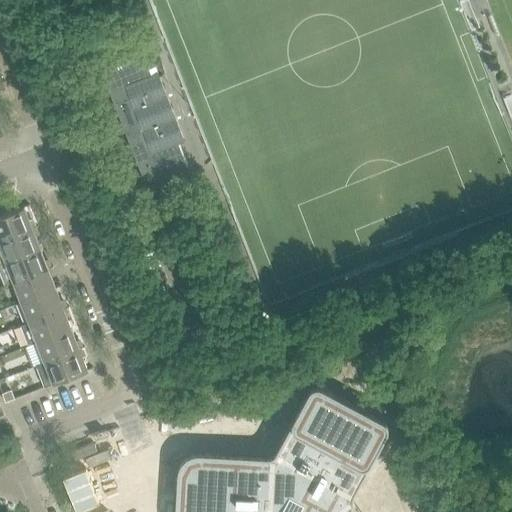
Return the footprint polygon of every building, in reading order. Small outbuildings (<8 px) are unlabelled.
[(177,140),(151,74),(152,74),(142,49),(140,50),(141,51),(104,65),(105,66),(149,177),(148,177),(148,178),(185,164),(185,165),(187,164),(178,140),(177,140)] [(0,239),(32,228),(23,206),(0,215),(0,239)] [(40,248),(32,228),(0,239),(0,245),(6,261),(40,248)] [(47,268),(40,248),(6,261),(0,263),(0,273),(5,285),(14,281),(47,268)] [(55,288),(47,268),(14,281),(21,301),(55,288)] [(63,308),(55,288),(21,301),(29,321),(63,308)] [(71,328),(63,308),(29,321),(37,341),(71,328)] [(79,348),(71,328),(37,341),(45,362),(79,348)] [(87,370),(79,348),(45,362),(53,383),(87,370)] [(13,398),(10,390),(2,393),(5,401),(13,398)] [(176,466),(173,511),(350,511),(387,436),(308,397),(272,471),(176,466)]
